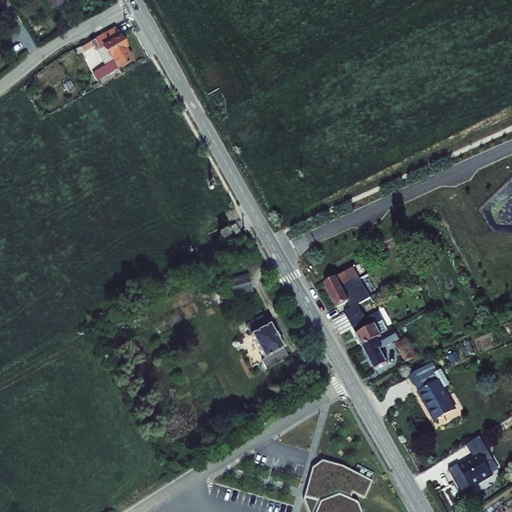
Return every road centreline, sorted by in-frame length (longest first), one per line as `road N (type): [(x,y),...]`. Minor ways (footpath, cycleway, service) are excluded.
road 1 (tertiary): [(426,511),(135,3)]
road 2 (unclassified): [(135,3),(63,39),(0,87)]
